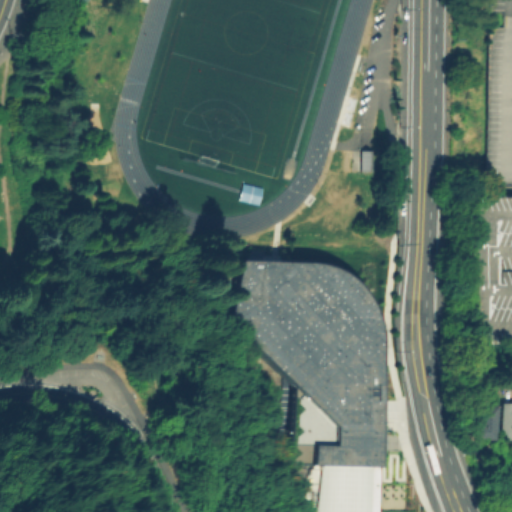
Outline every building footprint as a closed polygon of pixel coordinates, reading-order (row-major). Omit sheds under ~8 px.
[(511,183),(483,183),(486,25),(500,25),(500,13),(509,14),(511,14),(511,183)] [(351,171),(351,150),(373,150),(373,171),(351,171)] [(236,199),(256,203),(260,187),(240,182),(236,199)] [(511,197),(468,197),(467,271),(479,271),(478,348),(511,348),(511,197)] [(297,385),(296,465),(315,466),(314,511),(378,511),(379,407),(382,329),(374,303),(362,285),(352,276),(342,268),(330,264),(320,261),(313,259),(239,258),(236,320),(297,385)] [(494,437),(471,437),(471,422),(474,422),(475,400),(494,400),(494,437)] [(511,437),(498,437),(498,401),(511,401),(511,404),(511,437)]
